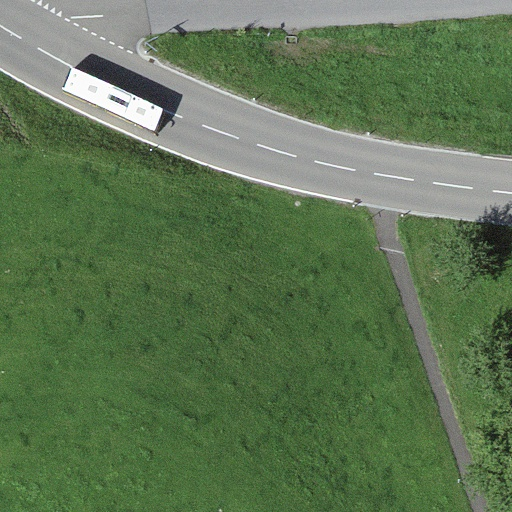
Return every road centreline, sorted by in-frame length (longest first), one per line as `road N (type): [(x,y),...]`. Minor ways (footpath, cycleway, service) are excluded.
road 1 (secondary): [(49,55),(115,90),(298,158),(511,194)]
road 2 (unclassified): [(352,0),(73,19),(49,55)]
